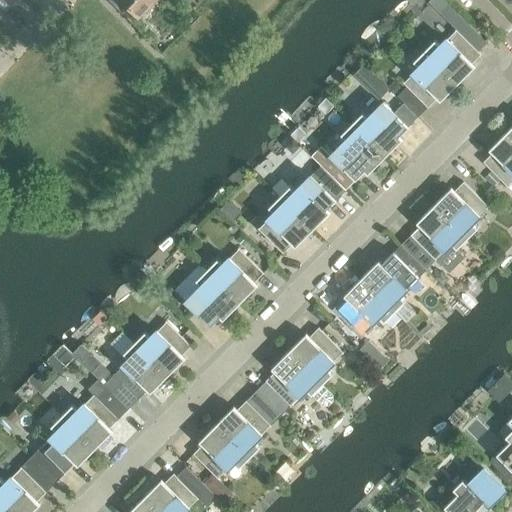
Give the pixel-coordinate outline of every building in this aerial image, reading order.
[(152,3),(149,0),(116,0),(135,19),(152,3)] [(434,40),(424,51),(457,84),(470,71),(467,68),(480,55),(455,30),(455,31),(447,39),(446,39),(440,45),(434,40)] [(457,84),(424,51),(413,62),(418,67),(411,74),(412,74),(404,83),(403,82),(402,83),(428,108),(441,94),(444,98),(457,84)] [(395,82),(389,88),(396,94),(401,89),(395,82)] [(362,113),(351,124),(385,157),(398,144),(394,141),(408,127),(393,113),(383,103),(382,103),(383,104),(374,112),(367,118),(362,113)] [(403,104),(393,113),(408,127),(417,118),(403,104)] [(385,157),(351,124),(341,135),(346,140),(339,147),(340,147),(331,156),(331,155),(320,166),(345,190),(368,167),(372,170),(385,157)] [(511,138),(506,132),(493,146),(496,149),(483,162),(508,187),(508,186),(511,181),(511,138)] [(292,140),(285,147),(292,154),(299,147),(292,140)] [(289,186),(279,197),(312,230),(325,217),(322,214),(335,200),(319,184),(329,175),(320,166),(310,176),(310,177),(302,185),(301,184),(295,191),(289,186)] [(446,192),(433,205),(467,239),(477,228),(472,223),(479,216),(479,215),(487,207),(487,208),(488,207),(463,182),(450,196),(446,192)] [(312,230),(279,197),(268,208),(273,213),(266,220),(267,220),(259,229),(258,228),(257,229),(282,253),(296,240),(299,243),(312,230)] [(231,203),(222,213),(231,222),(241,212),(231,203)] [(467,239),(433,205),(420,218),(424,222),(410,235),(435,260),(436,260),(435,259),(444,250),(444,251),(451,244),(456,249),(467,239)] [(374,265),(361,278),(394,312),(405,301),(400,296),(407,289),(406,288),(417,277),(418,278),(418,277),(425,269),(400,245),(377,269),(374,265)] [(217,259),(206,270),(240,303),(253,290),(250,287),(263,273),(238,249),(237,249),(238,250),(230,258),(229,257),(222,264),(217,259)] [(240,303),(206,270),(196,281),(201,286),(194,293),(195,293),(186,302),(186,301),(185,302),(210,326),(224,313),(227,316),(240,303)] [(441,272),(435,278),(443,286),(449,279),(441,272)] [(394,312),(361,278),(348,291),(351,295),(338,308),(363,333),(363,332),(371,324),(372,324),(379,317),(384,322),(394,312)] [(145,332),(134,343),(168,376),(181,363),(177,360),(190,346),(165,321),(165,322),(157,331),(157,330),(150,337),(145,332)] [(301,338),(288,351),(322,385),(332,374),(327,369),(334,362),(334,361),(342,353),(343,353),(318,328),(305,341),(301,338)] [(113,375),(104,385),(128,409),(151,386),(154,389),(168,376),(134,343),(123,354),(128,359),(122,365),(122,366),(114,374),(113,374),(113,375)] [(81,344),(72,353),(77,359),(86,350),(81,344)] [(279,395),(269,405),(281,416),(306,390),(311,395),(322,385),(288,351),(275,364),(279,368),(265,381),(279,395)] [(101,363),(92,373),(98,378),(98,379),(107,370),(101,363)] [(72,405),(61,416),(95,449),(108,436),(105,433),(128,409),(104,385),(98,379),(98,378),(87,389),(93,395),(85,404),(84,403),(77,410),(72,405)] [(322,385),(311,395),(322,406),(328,406),(333,402),(333,395),(322,385)] [(281,416),(269,405),(255,391),(250,397),(275,422),(281,416)] [(229,411),(216,424),(249,457),(260,447),(255,442),(262,435),(261,434),(269,426),(270,426),(271,426),(246,401),(232,414),(229,411)] [(13,411),(7,418),(13,424),(19,418),(13,411)] [(31,458),(43,470),(55,482),(79,459),(82,462),(95,449),(61,416),(51,426),(56,431),(49,438),(50,439),(41,447),(40,447),(41,448),(31,458)] [(511,418),(499,431),(509,441),(489,462),(507,480),(511,474),(511,418)] [(249,457),(216,424),(203,437),(206,441),(193,454),(218,479),(218,478),(226,469),(227,470),(234,463),(239,468),(249,457)] [(0,478),(0,499),(12,511),(32,511),(36,509),(32,505),(46,492),(33,480),(43,470),(31,458),(21,468),(20,467),(20,468),(12,477),(12,476),(5,483),(0,478)] [(185,467),(176,477),(207,507),(216,498),(185,467)] [(474,511),(484,503),(488,508),(504,491),(482,469),(467,484),(462,480),(453,490),(457,494),(443,507),(448,511),(474,511)] [(143,497),(158,511),(204,511),(208,509),(207,507),(176,477),(173,474),(160,487),(156,484),(143,497)] [(212,474),(203,483),(216,496),(225,487),(212,474)] [(434,496),(429,502),(437,509),(445,501),(439,496),(434,496)] [(158,511),(143,497),(130,510),(132,511),(158,511)] [(12,511),(0,499),(0,511),(12,511)]
